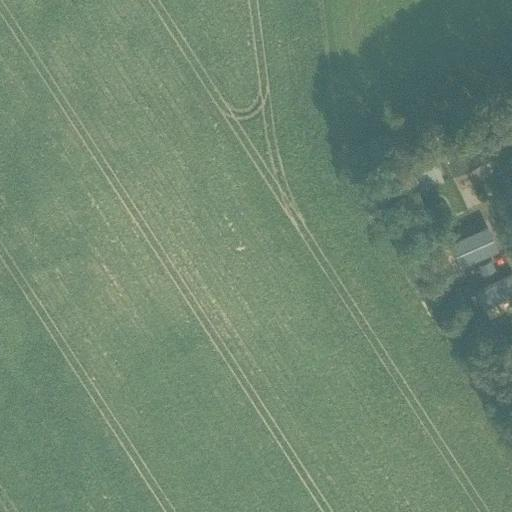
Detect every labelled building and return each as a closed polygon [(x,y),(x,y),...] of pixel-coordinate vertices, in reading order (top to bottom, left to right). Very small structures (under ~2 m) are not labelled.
[(478,115),(466,120),(470,130),(483,125),(478,115)] [(511,124),(501,129),(511,153),(511,124)] [(466,131),(439,143),(453,174),(480,162),(466,131)] [(402,155),(385,162),(392,179),(393,179),(399,190),(420,181),(423,186),(440,178),(425,145),(407,153),(405,149),(400,151),(402,155)] [(380,169),(376,161),(369,165),(372,172),(380,169)] [(438,205),(427,209),(431,220),(442,215),(438,205)] [(486,227),(452,243),(457,254),(459,253),(464,264),(496,249),(486,227)] [(450,245),(441,249),(454,277),(463,273),(450,245)] [(490,261),(478,267),(482,276),(495,270),(490,261)] [(511,275),(476,293),(483,307),(494,302),(511,292),(511,275)]
